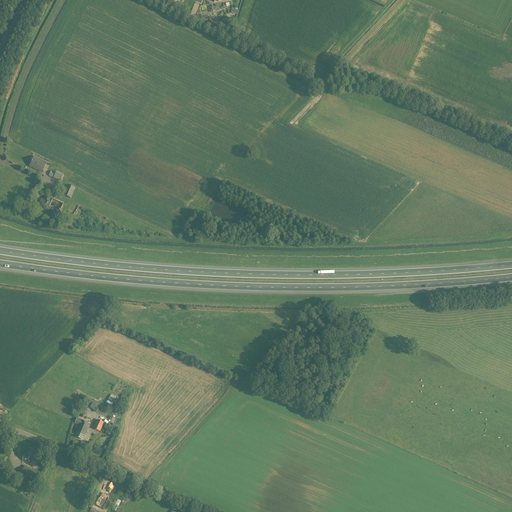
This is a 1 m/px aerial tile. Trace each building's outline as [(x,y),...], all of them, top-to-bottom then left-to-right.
[(47,163),(34,157),(30,166),(42,173),(47,163)] [(64,175),(57,172),(53,178),(61,182),(64,175)] [(68,184),(63,195),(71,198),(75,188),(68,184)] [(59,215),(64,204),(48,197),(43,209),(59,215)] [(117,428),(121,420),(113,417),(110,423),(113,424),(112,426),(117,428)] [(79,425),(75,436),(83,440),(90,424),(77,419),(75,423),(79,425)] [(93,429),(100,432),(104,423),(97,420),(93,429)] [(26,455),(25,455),(22,460),(31,465),(34,459),(32,458),(35,451),(29,448),(26,455)] [(33,472),(24,468),(22,472),(19,478),(28,482),(33,472)] [(97,497),(98,498),(94,504),(103,509),(109,499),(100,493),(97,497)]
